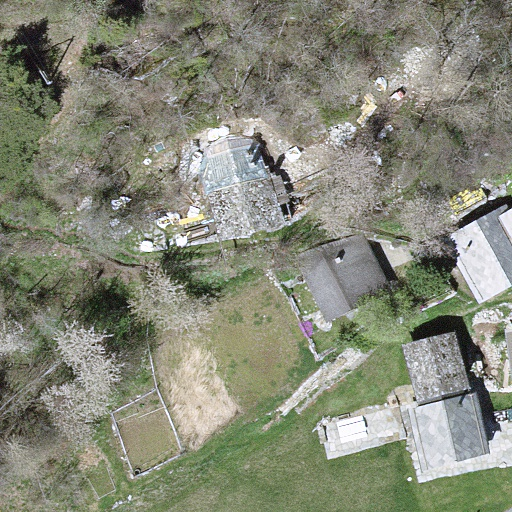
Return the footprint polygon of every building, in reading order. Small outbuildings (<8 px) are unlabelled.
[(257,149),(203,163),(222,235),(276,220),(257,149)] [(511,212),(502,219),(511,235),(511,212)] [(511,248),(493,215),(449,240),(481,296),(511,279),(511,248)] [(361,236),(307,261),(330,313),(384,288),(361,236)] [(449,337),(407,349),(420,397),(463,386),(449,337)] [(472,398),(414,412),(426,464),(484,450),(472,398)]
